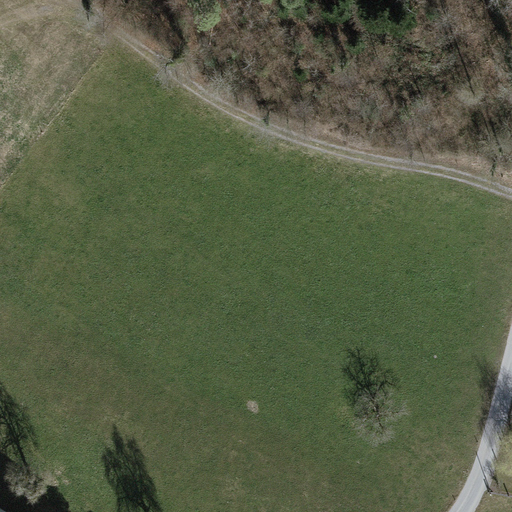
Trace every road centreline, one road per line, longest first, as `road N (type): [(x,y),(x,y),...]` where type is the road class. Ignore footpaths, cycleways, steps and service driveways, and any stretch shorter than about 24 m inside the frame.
road 1 (track): [(511,192),(295,140),(170,73),(77,3),(0,22)]
road 2 (residential): [(462,511),(485,464),(511,359)]
